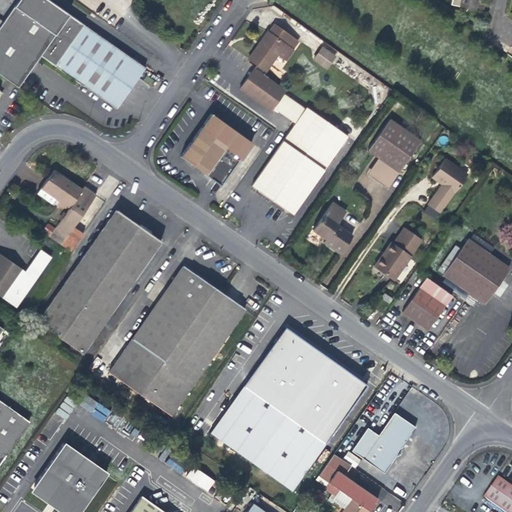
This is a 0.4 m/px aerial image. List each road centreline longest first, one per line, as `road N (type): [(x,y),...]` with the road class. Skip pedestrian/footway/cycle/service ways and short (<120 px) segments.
road 1 (unclassified): [(119,162),(479,413)]
road 2 (unclassified): [(119,162),(233,0)]
road 3 (unclassified): [(0,165),(18,138),(41,127),(77,132),(119,162)]
road 4 (unclassified): [(411,511),(479,413)]
